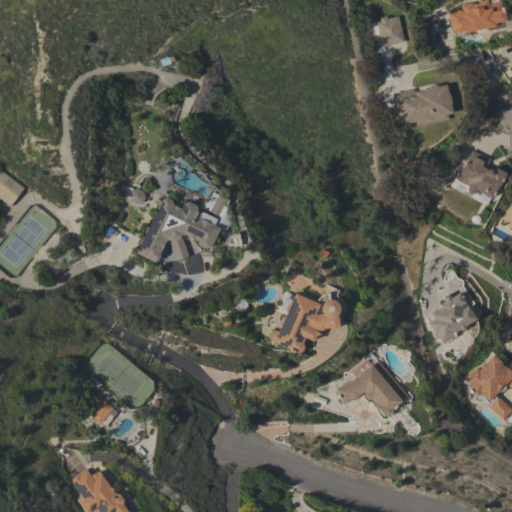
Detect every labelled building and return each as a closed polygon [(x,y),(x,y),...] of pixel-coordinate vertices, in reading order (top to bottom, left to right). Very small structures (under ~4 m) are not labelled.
[(447,13),(460,10),(459,5),(471,2),(471,5),(477,3),(477,1),(482,0),(487,0),(488,4),(499,1),(500,8),(502,7),(503,12),(505,18),(504,19),(504,21),(502,21),(504,28),(494,30),(494,29),(487,30),(486,27),(484,28),(485,31),(476,33),(476,30),(466,32),(466,31),(451,34),(447,13)] [(403,42),(381,47),(375,21),(379,20),(379,17),(386,16),(386,18),(397,16),(403,42)] [(171,54),(174,61),(161,66),(158,67),(148,64),(171,54)] [(415,126),(414,121),(402,124),(401,118),(397,119),(392,94),(412,89),(413,96),(414,95),(414,91),(422,90),(422,89),(423,88),(423,87),(427,86),(427,87),(430,86),(430,85),(435,84),(435,86),(436,85),(436,87),(444,85),(446,94),(448,94),(450,103),(449,103),(451,113),(446,114),(447,119),(415,126)] [(467,192),(466,189),(467,186),(455,180),(471,150),(489,160),(484,168),(487,170),(489,168),(492,170),(494,167),(505,173),(491,199),(483,194),(481,197),(474,193),(470,194),(467,192)] [(0,169),(23,187),(9,206),(0,199),(0,169)] [(141,203),(135,204),(130,202),(128,196),(131,190),(137,188),(142,191),(144,197),(141,203)] [(182,205),(183,203),(187,202),(195,205),(196,210),(198,207),(208,212),(217,195),(224,199),(225,202),(213,225),(219,228),(209,248),(208,247),(204,248),(197,245),(196,241),(194,240),(192,242),(185,239),(186,236),(184,234),(181,235),(188,257),(175,261),(168,240),(165,240),(164,242),(166,243),(163,251),(161,250),(159,253),(159,255),(157,260),(155,260),(154,262),(135,253),(155,210),(154,210),(158,201),(160,202),(162,199),(166,197),(182,205)] [(511,229),(500,224),(502,220),(500,219),(508,203),(511,204),(511,229)] [(461,330),(458,330),(454,333),(454,334),(441,343),(435,334),(434,335),(426,323),(428,322),(426,319),(430,316),(429,314),(430,313),(430,312),(435,309),(436,310),(440,308),(438,305),(443,301),(441,298),(447,294),(449,297),(458,292),(470,310),(464,314),(467,319),(466,320),(468,323),(464,325),(464,329),(461,330)] [(269,331),(274,330),(277,331),(279,326),(277,325),(280,318),(282,319),(286,311),(284,310),(287,303),(289,303),(293,293),(314,302),(316,299),(319,296),(323,294),(328,293),(328,299),(330,299),(334,301),(337,304),(338,308),(338,313),(336,315),(337,327),(335,327),(334,329),(330,329),(329,328),(322,329),(321,330),(317,330),(315,329),(314,330),(307,327),(316,332),(312,341),(303,337),(301,343),(303,347),(300,351),(296,353),(272,342),(273,341),(269,341),(267,336),(269,331)] [(511,388),(509,388),(504,384),(503,385),(504,387),(503,389),(500,391),(497,392),(497,394),(496,395),(511,410),(501,420),(487,406),(488,404),(484,400),(480,402),(476,401),(472,398),(474,395),(466,388),(467,387),(462,382),(465,378),(465,375),(469,371),(472,371),(475,367),(478,370),(480,367),(479,366),(480,364),(482,364),(483,364),(491,355),(493,357),(494,356),(500,362),(499,363),(504,368),(505,367),(511,373),(511,388)] [(370,365),(374,369),(380,364),(406,395),(400,400),(401,401),(391,410),(392,413),(387,417),(383,416),(377,409),(375,410),(370,403),(373,401),(371,398),(368,400),(368,399),(366,399),(363,395),(363,392),(358,394),(359,396),(352,399),(351,398),(349,399),(350,400),(343,404),(342,403),(341,403),(334,389),(353,379),(370,365)] [(103,401),(116,412),(104,427),(91,416),(103,401)] [(122,499),(122,504),(127,511),(125,511),(84,511),(75,499),(80,496),(69,480),(85,468),(90,476),(95,472),(96,473),(98,471),(114,494),(118,494),(122,499)]
